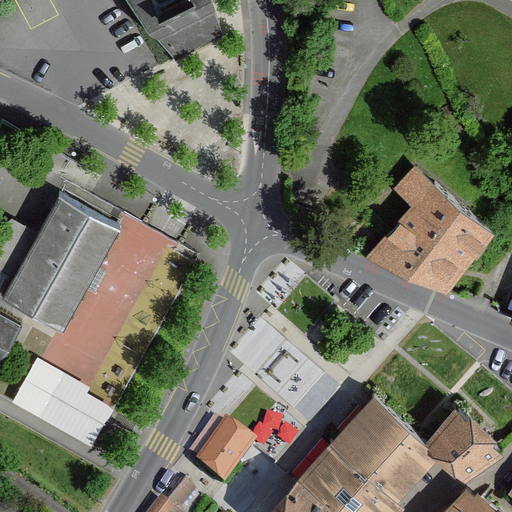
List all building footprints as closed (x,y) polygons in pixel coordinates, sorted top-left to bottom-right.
[(135,0),(176,55),(221,33),(210,0),(135,0)] [(421,199),(369,255),(439,285),(470,244),(479,251),(494,229),(436,180),(435,182),(417,167),(403,182),(421,199)] [(40,233),(5,295),(29,308),(62,326),(120,223),(62,192),(40,233)] [(126,213),(120,223),(62,326),(20,399),(95,441),(110,414),(200,253),(162,233),(126,213)] [(0,311),(20,323),(29,308),(5,295),(40,233),(14,219),(0,232),(0,311)] [(0,362),(22,324),(20,323),(0,311),(0,362)] [(380,394),(338,441),(391,489),(431,445),(430,440),(421,431),(412,423),(380,394)] [(461,406),(430,440),(431,445),(456,465),(454,469),(461,475),(502,446),(461,406)] [(229,422),(201,461),(225,483),(256,443),(229,422)] [(336,440),(301,481),(335,511),(390,511),(401,499),(391,489),(338,441),(336,440)] [(168,500),(176,506),(181,509),(196,489),(185,479),(168,500)] [(335,511),(301,481),(273,511),(335,511)] [(448,511),(495,511),(469,488),(448,511)] [(170,511),(176,506),(168,500),(163,495),(148,511),(170,511)]
